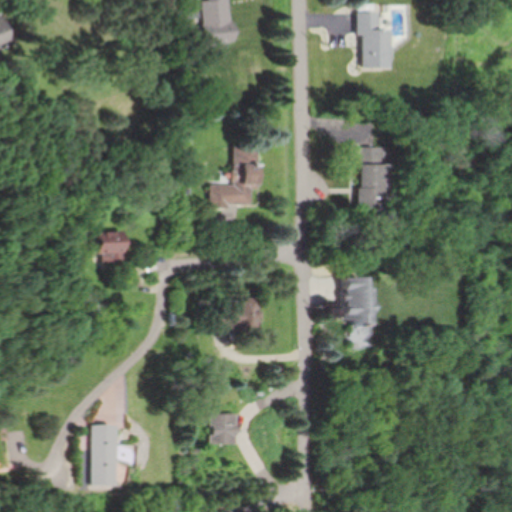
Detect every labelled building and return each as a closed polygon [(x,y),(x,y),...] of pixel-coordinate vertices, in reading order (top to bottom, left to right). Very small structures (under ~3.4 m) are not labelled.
[(199,0),(204,43),(234,39),(228,0),(199,0)] [(355,11),(355,66),(386,67),(385,29),(377,29),(376,11),(355,11)] [(211,184),(211,205),(250,205),(250,189),(255,189),(255,145),(232,146),(232,184),(211,184)] [(356,147),(353,211),(379,212),(382,148),(356,147)] [(123,242),(97,242),(97,254),(104,253),(104,265),(124,265),(123,242)] [(338,277),(340,323),(366,323),(365,287),(358,287),(358,277),(338,277)] [(256,329),(256,303),(214,302),(214,328),(256,329)] [(91,304),(91,319),(107,319),(107,304),(91,304)] [(209,413),(209,443),(236,443),(236,413),(209,413)]
